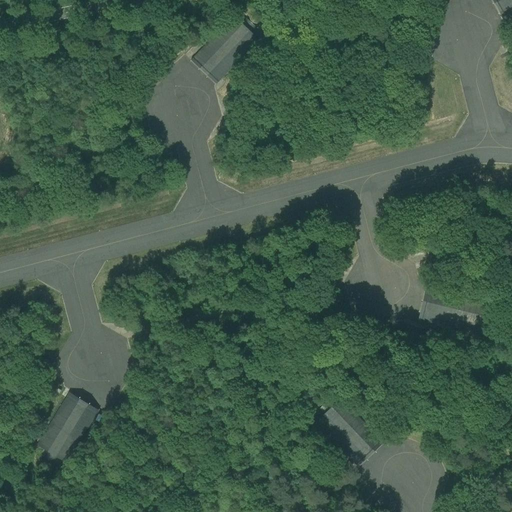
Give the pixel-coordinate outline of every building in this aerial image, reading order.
[(511,0),(491,0),(504,24),(511,19),(511,0)] [(190,61),(216,85),(259,40),(251,33),(256,28),(245,18),(240,23),(233,16),(190,61)] [(417,323),(425,325),(477,338),(479,329),(486,330),(489,316),(483,314),(485,304),(425,289),(417,323)] [(200,327),(195,328),(193,328),(195,335),(202,333),(200,327)] [(99,411),(69,393),(36,445),(45,450),(41,456),(54,464),(57,458),(66,464),(99,411)] [(315,422),(341,450),(358,467),(383,443),(341,398),(333,405),(329,400),(318,411),(322,416),(315,422)]
